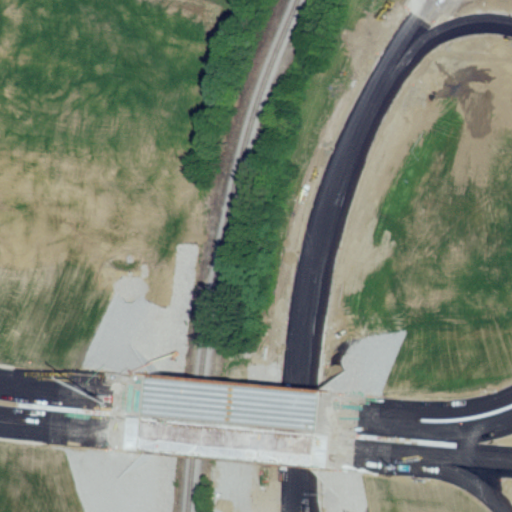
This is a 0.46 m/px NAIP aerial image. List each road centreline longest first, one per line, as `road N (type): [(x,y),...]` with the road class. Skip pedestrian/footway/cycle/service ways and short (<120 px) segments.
road 1 (secondary): [(301,511),(301,368),(311,287),(328,207),(376,87)]
road 2 (primary): [(119,431),(415,454)]
road 3 (primary): [(415,419),(120,391)]
road 4 (primary): [(376,87),(418,45),(451,27),(511,23)]
road 5 (primary): [(120,391),(0,385)]
